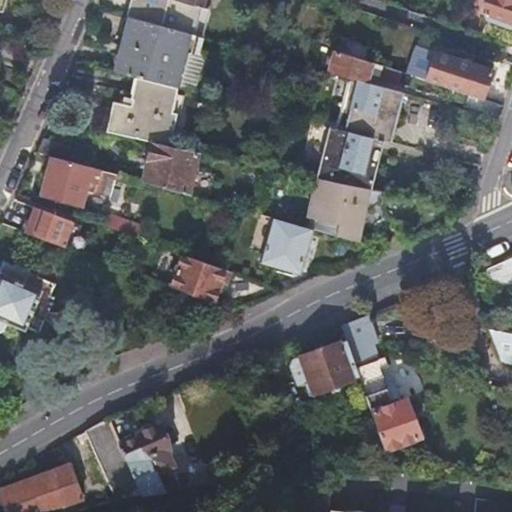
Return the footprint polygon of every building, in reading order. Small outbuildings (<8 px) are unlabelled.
[(101,0),(99,8),(139,22),(145,6),(194,22),(200,6),(183,0),(101,0)] [(511,0),(482,0),(479,10),(481,12),(480,15),(482,20),(511,30),(511,0)] [(122,18),(106,74),(133,80),(172,90),(188,36),(122,18)] [(337,37),(333,50),(363,60),(367,47),(337,37)] [(332,50),(323,74),(344,80),(360,84),(368,62),(363,60),(333,50),(332,50)] [(465,94),(480,99),(489,69),(433,52),(424,80),(465,94)] [(388,68),(375,64),(371,77),(384,81),(388,68)] [(104,133),(149,142),(169,146),(178,115),(171,114),(178,91),(172,90),(133,80),(128,100),(119,98),(117,106),(111,104),(104,133)] [(344,80),(331,129),(382,142),(387,143),(402,96),(360,84),(344,80)] [(494,122),(499,106),(480,99),(465,94),(460,113),(494,122)] [(387,143),(382,142),(331,129),(326,128),(313,176),(322,178),(327,180),(368,188),(374,190),(388,144),(387,143)] [(40,140),(34,154),(47,157),(63,162),(66,148),(40,140)] [(149,142),(137,182),(184,195),(196,152),(169,146),(149,142)] [(63,162),(47,157),(37,197),(74,207),(79,192),(103,199),(110,174),(63,162)] [(311,230),(358,243),(364,216),(381,205),(384,191),(374,190),(368,188),(327,180),(322,178),(311,230)] [(101,207),(95,225),(132,238),(137,240),(143,222),(101,207)] [(34,210),(25,233),(82,255),(86,241),(67,233),(71,224),(34,210)] [(270,289),(279,291),(293,286),(287,272),(295,275),(309,229),(271,219),(258,266),(270,289)] [(175,254),(164,285),(207,301),(219,270),(202,263),(175,254)] [(498,293),(511,288),(511,258),(490,265),(498,293)] [(3,268),(0,275),(0,327),(3,322),(24,331),(40,293),(21,285),(24,277),(23,271),(16,268),(10,271),(3,268)] [(143,324),(131,351),(206,321),(147,296),(136,321),(143,324)] [(367,317),(340,327),(346,342),(359,380),(386,454),(421,441),(406,403),(393,408),(388,395),(399,392),(386,357),(377,360),(372,347),(378,345),(367,317)] [(511,363),(511,333),(492,330),(490,337),(500,361),(511,363)] [(359,380),(346,342),(293,361),(290,372),(298,393),(307,390),(313,402),(317,401),(319,395),(359,380)] [(269,366),(248,383),(260,399),(282,382),(269,366)] [(112,417),(142,497),(183,491),(176,473),(162,478),(159,472),(175,466),(170,449),(174,448),(165,424),(161,426),(155,420),(145,424),(138,407),(112,417)] [(116,501),(142,497),(112,417),(89,430),(116,501)] [(0,490),(0,498),(5,511),(32,511),(62,508),(83,499),(80,493),(85,491),(80,479),(75,480),(69,463),(0,490)]
